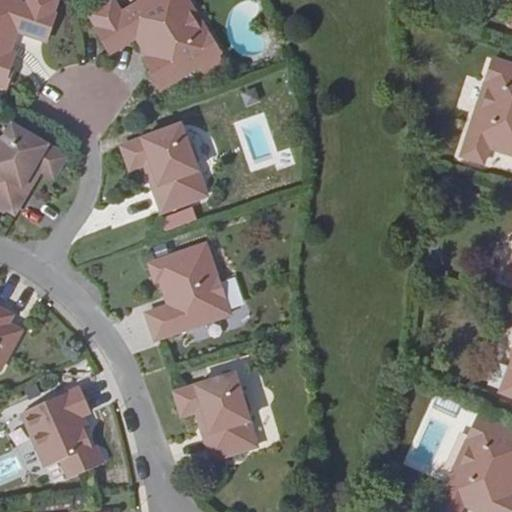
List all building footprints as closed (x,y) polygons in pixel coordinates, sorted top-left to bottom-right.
[(15,31),(20,32),(44,41),(53,14),(51,13),(55,0),(26,0),(25,5),(9,0),(0,0),(0,85),(6,88),(12,70),(8,69),(13,55),(2,51),(4,44),(10,46),(15,31)] [(109,0),(88,13),(97,27),(119,13),(111,0),(109,0)] [(140,0),(119,13),(97,27),(94,28),(109,53),(131,39),(135,37),(144,50),(149,47),(153,53),(143,59),(151,73),(148,74),(158,91),(219,52),(206,32),(201,35),(184,6),(189,3),(186,0),(140,0)] [(15,48),(20,32),(15,31),(10,46),(15,48)] [(135,37),(131,39),(139,53),(144,50),(135,37)] [(511,65),(492,58),(484,82),(489,83),(478,115),(473,113),(459,156),(481,162),(487,147),(511,155),(511,65)] [(33,166),(44,172),(53,177),(65,156),(10,125),(1,143),(0,143),(0,205),(14,214),(26,192),(28,188),(26,187),(34,174),(30,171),(33,166)] [(151,186),(152,188),(161,212),(205,196),(193,164),(196,160),(191,146),(186,144),(179,125),(120,147),(129,169),(139,166),(150,162),(151,168),(148,169),(153,185),(151,186)] [(146,190),(152,188),(151,186),(153,185),(148,169),(151,168),(150,162),(139,166),(146,190)] [(31,194),(44,172),(33,166),(30,171),(34,174),(26,187),(28,188),(26,192),(31,194)] [(163,231),(198,219),(193,206),(159,218),(163,231)] [(204,245),(147,265),(153,282),(158,281),(164,296),(169,295),(172,304),(145,314),(154,340),(228,314),(204,245)] [(0,368),(6,359),(0,355),(0,336),(6,325),(11,316),(0,310),(0,368)] [(0,336),(0,355),(6,359),(19,331),(6,325),(0,336)] [(511,347),(509,356),(511,362),(499,393),(511,397),(511,347)] [(201,433),(202,435),(210,460),(256,446),(246,414),(249,410),(245,397),(239,393),(234,374),(173,393),(181,416),(191,413),(202,410),(203,415),(200,417),(204,432),(201,433)] [(82,430),(83,429),(84,429),(79,417),(89,412),(77,388),(20,413),(44,468),(59,461),(67,479),(97,466),(82,430)] [(197,437),(202,435),(201,433),(204,432),(200,417),(203,415),(202,410),(191,413),(197,437)] [(511,511),(511,496),(509,495),(511,489),(511,479),(510,478),(511,473),(511,433),(476,417),(466,439),(471,441),(457,471),(452,470),(441,495),(462,505),(478,511),(511,511)] [(88,427),(83,429),(82,430),(97,466),(103,463),(88,427)] [(458,511),(462,505),(441,495),(433,509),(439,511),(458,511)]
